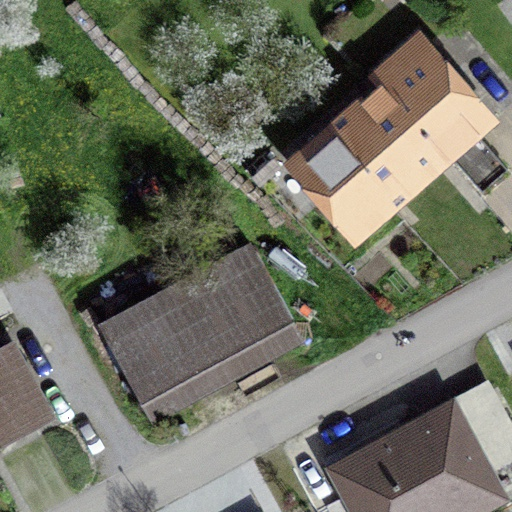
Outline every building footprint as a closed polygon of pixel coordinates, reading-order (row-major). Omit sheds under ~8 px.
[(510,173),(470,128),(483,117),(429,55),(303,164),(357,226),(445,150),(484,195),(510,173)] [(283,324),(244,256),(113,330),(151,397),(283,324)] [(16,355),(0,364),(0,447),(7,459),(58,431),(16,355)] [(511,427),(491,389),(460,406),(491,461),(511,449),(511,427)] [(392,443),(340,471),(362,511),(464,511),(495,495),(450,411),(402,437),(407,445),(396,451),(392,443)]
